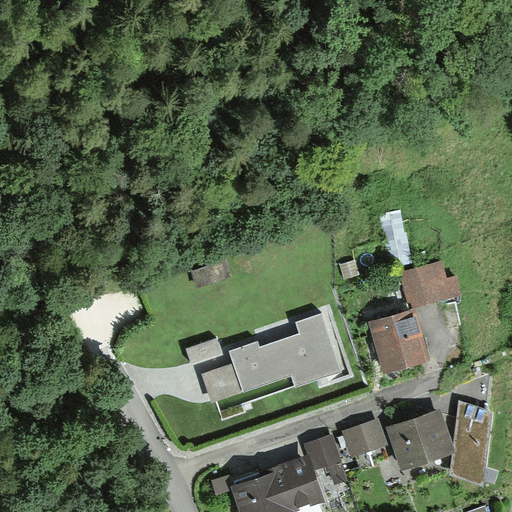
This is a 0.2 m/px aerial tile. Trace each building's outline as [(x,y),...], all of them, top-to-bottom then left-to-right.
[(437,271),(401,279),(409,311),(458,299),(455,284),(441,287),(437,271)] [(409,315),(369,326),(382,374),(422,363),(409,315)] [(338,365),(322,317),(232,348),(249,395),(338,365)] [(493,409),(462,405),(451,474),(482,479),(493,409)] [(392,429),(404,463),(451,446),(440,413),(392,429)] [(345,434),(353,456),(383,445),(374,423),(345,434)] [(304,443),(308,455),(309,455),(315,470),(341,461),(332,434),(304,443)] [(308,455),(272,468),(274,472),(287,511),(296,511),(300,511),(299,508),(310,504),(311,507),(325,502),(315,470),(309,455),(308,455)] [(287,511),(274,472),(231,486),(239,511),(287,511)]
